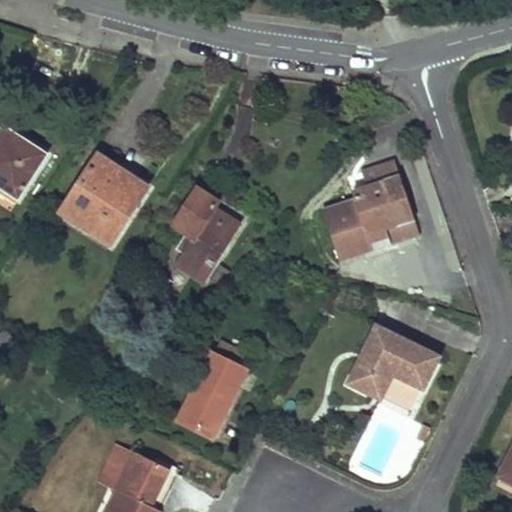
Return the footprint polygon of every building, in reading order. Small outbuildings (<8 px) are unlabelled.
[(4,127),(0,133),(15,143),(19,137),(4,127)] [(0,133),(0,187),(19,200),(48,156),(19,137),(15,143),(0,133)] [(99,157),(61,215),(111,247),(132,216),(124,211),(141,185),(99,157)] [(354,202),(323,212),(339,263),(372,252),(367,236),(385,230),(413,221),(399,178),(352,192),(354,202)] [(141,185),(124,211),(132,216),(149,190),(141,185)] [(196,190),(172,226),(185,235),(194,240),(184,255),(176,266),(202,284),(239,226),(216,211),(220,205),(196,190)] [(385,230),(367,236),(372,252),(390,246),(385,230)] [(185,235),(176,250),(184,255),(194,240),(185,235)] [(377,329),(349,384),(409,415),(438,358),(377,329)] [(246,357),(221,346),(216,357),(242,370),(246,357)] [(212,355),(178,424),(212,440),(246,372),(242,370),(216,357),(212,355)] [(118,445),(100,483),(117,491),(135,454),(118,445)] [(511,450),(499,476),(511,482),(511,450)] [(117,491),(107,511),(160,511),(152,508),(170,471),(135,454),(117,491)]
